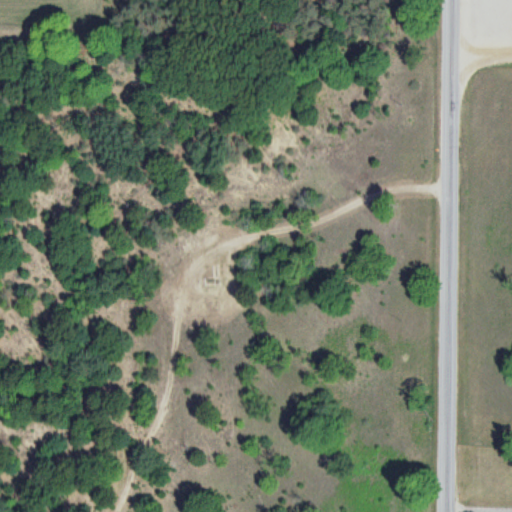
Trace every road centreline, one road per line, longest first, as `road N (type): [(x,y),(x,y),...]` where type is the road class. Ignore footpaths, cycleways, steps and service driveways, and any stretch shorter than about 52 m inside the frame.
road 1 (track): [(98,511),(147,440),(145,263),(244,215),(437,162)]
road 2 (residential): [(437,511),(438,0)]
